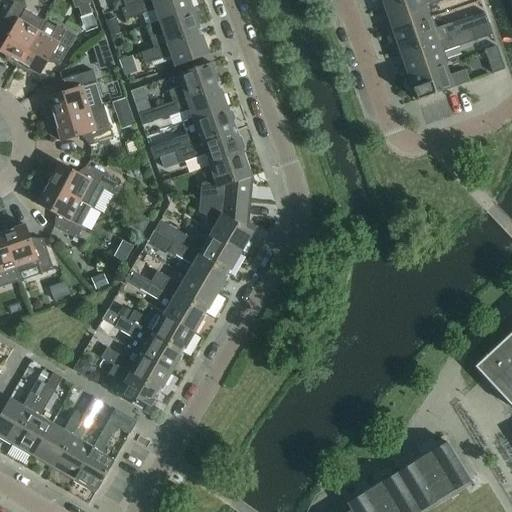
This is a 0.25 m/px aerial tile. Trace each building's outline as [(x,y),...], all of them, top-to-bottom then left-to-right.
[(89,0),(72,0),(75,9),(79,8),(82,17),(92,14),(89,4),(91,4),(89,0)] [(115,0),(113,5),(115,11),(122,9),(125,7),(122,0),(115,0)] [(125,7),(122,9),(127,21),(142,16),(155,11),(159,22),(193,11),(189,0),(150,0),(125,9),(125,7)] [(122,0),(125,7),(125,9),(150,0),(122,0)] [(378,0),(378,1),(381,2),(383,1),(386,10),(413,0),(378,0)] [(413,0),(386,10),(389,19),(387,19),(386,21),(390,34),(429,20),(429,19),(425,9),(449,0),(413,0)] [(13,30),(0,51),(0,52),(4,55),(14,66),(18,68),(44,23),(25,11),(27,9),(26,8),(16,3),(15,2),(2,24),(13,30)] [(163,34),(150,38),(154,50),(201,33),(193,11),(159,22),(163,34)] [(485,13),(468,19),(472,31),(489,25),(485,13)] [(429,20),(390,34),(394,46),(396,47),(398,46),(401,55),(472,31),(468,19),(437,30),(432,18),(429,19),(429,20)] [(116,19),(106,22),(112,38),(121,34),(116,19)] [(44,23),(18,68),(21,70),(36,74),(40,76),(50,60),(60,66),(77,38),(57,27),(56,29),(44,23)] [(402,65),(401,67),(406,79),(445,66),(449,65),(444,53),(493,36),(489,25),(472,31),(401,55),(405,64),(402,65)] [(154,50),(141,54),(145,65),(171,56),(175,68),(209,57),(201,33),(154,50)] [(105,37),(93,47),(95,51),(108,46),(105,37)] [(497,47),(485,51),(493,75),(505,71),(501,59),(497,47)] [(120,61),(124,73),(137,68),(133,57),(120,61)] [(182,87),(169,92),(172,102),(173,104),(219,87),(211,64),(178,76),(182,87)] [(445,66),(406,79),(410,91),(412,92),(414,92),(418,101),(469,83),(465,71),(451,76),(447,74),(445,66)] [(66,93),(48,98),(49,103),(49,118),(50,122),(90,110),(103,106),(93,72),(62,81),(66,93)] [(143,87),(130,91),(135,103),(147,99),(143,87)] [(172,102),(153,108),(157,119),(189,108),(190,110),(194,122),(227,110),(219,87),(173,104),(172,102)] [(126,99),(113,104),(118,118),(131,113),(126,99)] [(90,110),(50,122),(51,126),(60,138),(61,143),(86,135),(90,147),(114,140),(103,106),(90,110)] [(153,108),(138,114),(142,125),(157,119),(153,108)] [(188,134),(161,144),(165,155),(175,152),(176,153),(235,133),(232,122),(234,122),(235,119),(232,112),(230,111),(228,112),(227,110),(194,122),(185,125),(188,134)] [(235,133),(176,153),(180,165),(206,156),(210,167),(243,155),(242,152),(244,151),(245,149),(241,138),(239,137),(237,138),(235,133)] [(161,144),(150,148),(154,159),(160,157),(165,155),(161,144)] [(165,155),(160,157),(164,170),(180,165),(176,153),(175,152),(165,155)] [(201,185),(200,199),(249,204),(251,188),(247,188),(244,181),(251,178),(243,155),(210,167),(215,180),(201,185)] [(46,180),(44,183),(88,206),(90,207),(94,209),(101,195),(104,190),(113,194),(119,182),(88,166),(82,177),(59,165),(57,169),(46,180)] [(39,202),(37,206),(60,218),(55,229),(77,241),(83,229),(80,227),(90,207),(88,206),(44,183),(42,186),(39,202)] [(200,199),(199,213),(217,224),(210,237),(240,254),(253,233),(240,226),(244,219),(247,220),(249,204),(200,199)] [(137,214),(130,227),(143,234),(150,221),(137,214)] [(160,221),(154,232),(168,240),(174,229),(160,221)] [(5,228),(2,229),(15,268),(28,264),(33,276),(53,269),(43,240),(32,244),(25,226),(21,228),(5,228)] [(0,286),(19,280),(15,268),(2,229),(0,229),(0,286)] [(204,247),(174,229),(168,240),(174,243),(228,275),(240,254),(210,237),(204,247)] [(154,232),(147,244),(167,256),(168,254),(174,243),(168,240),(154,232)] [(174,243),(168,254),(192,268),(186,277),(217,295),(228,275),(174,243)] [(131,271),(126,281),(135,286),(141,277),(131,271)] [(157,272),(151,283),(163,290),(169,279),(157,272)] [(104,274),(92,279),(96,290),(108,285),(104,274)] [(141,277),(135,286),(146,292),(151,283),(141,277)] [(181,286),(169,279),(163,290),(206,315),(217,295),(186,277),(181,286)] [(163,290),(151,283),(146,292),(159,301),(154,310),(164,315),(164,316),(194,334),(206,315),(163,290)] [(124,307),(119,317),(121,318),(128,322),(128,321),(133,313),(124,307)] [(128,321),(128,322),(183,354),(194,334),(164,316),(158,326),(146,319),(134,312),(128,321)] [(121,318),(115,328),(133,338),(128,348),(133,351),(132,351),(141,356),(171,374),(183,354),(128,322),(121,318)] [(511,332),(475,367),(511,405),(511,332)] [(108,349),(102,360),(114,367),(160,393),(171,374),(141,356),(132,351),(127,360),(108,349)] [(79,360),(73,370),(84,377),(91,367),(79,360)] [(114,367),(108,376),(115,380),(108,391),(148,414),(160,393),(114,367)] [(47,386),(13,443),(20,447),(18,450),(32,459),(51,426),(40,419),(56,391),(63,379),(54,374),(47,386)] [(9,401),(0,416),(0,439),(5,443),(7,440),(13,443),(47,386),(38,381),(22,408),(9,401)] [(80,424),(55,468),(61,471),(59,475),(74,483),(93,450),(81,443),(97,415),(105,403),(95,397),(88,410),(80,424)] [(93,450),(74,483),(88,491),(90,487),(97,491),(115,461),(105,456),(106,447),(113,434),(112,433),(116,426),(130,434),(137,422),(116,410),(93,450)] [(51,426),(32,459),(46,467),(48,464),(55,468),(80,424),(71,419),(63,432),(51,426)] [(418,511),(420,511),(445,496),(470,480),(448,444),(423,459),(398,475),(373,490),(347,506),(351,511),(418,511)]
